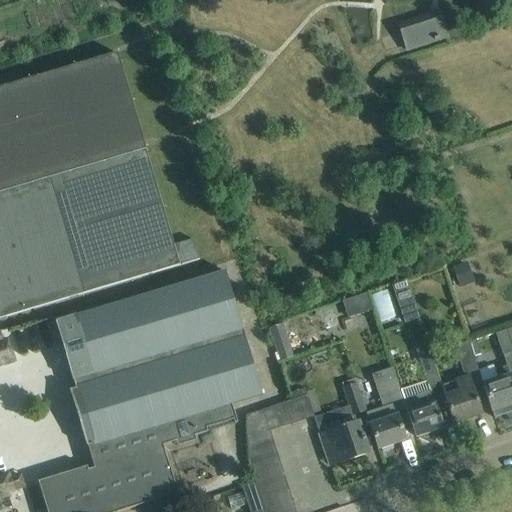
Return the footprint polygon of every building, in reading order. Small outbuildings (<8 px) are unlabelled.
[(439,10),(397,24),(406,53),(449,39),(439,10)] [(0,318),(83,293),(199,259),(193,241),(174,246),(117,53),(0,87),(0,318)] [(224,270),(58,320),(101,466),(38,487),(46,511),(131,511),(174,499),(161,451),(234,429),(227,404),(261,393),(224,270)] [(404,281),(390,285),(398,307),(412,302),(404,281)] [(282,323),(268,328),(277,352),(291,348),(282,323)] [(503,355),(511,352),(504,330),(495,333),(503,355)] [(0,365),(15,361),(8,339),(0,340),(0,365)] [(476,339),(469,342),(475,363),(480,361),(478,354),(480,353),(476,339)] [(467,377),(441,386),(444,396),(454,424),(481,415),(469,377),(479,373),(475,363),(469,342),(456,346),(467,377)] [(403,400),(409,418),(416,437),(443,428),(433,399),(444,396),(441,386),(431,354),(418,359),(429,391),(403,400)] [(499,378),(482,383),(485,392),(492,411),(494,417),(510,412),(508,406),(511,404),(511,379),(507,366),(496,369),(499,378)] [(379,373),(387,395),(400,390),(393,368),(379,373)] [(342,388),(351,416),(365,411),(356,383),(342,388)] [(308,394),(297,398),(304,419),(316,415),(308,394)] [(297,398),(286,402),(293,423),(304,419),(297,398)] [(281,403),(274,406),(281,427),(293,423),(286,402),(281,403)] [(366,413),(372,430),(378,449),(405,440),(399,421),(393,404),(366,413)] [(274,406),(263,409),(270,431),(281,427),(274,406)] [(273,442),(270,431),(263,409),(245,416),(246,451),(273,442)] [(320,435),(324,449),(333,447),(338,463),(368,453),(364,440),(365,440),(363,435),(362,435),(358,422),(320,435)] [(277,453),(273,442),(246,451),(247,463),(277,453)] [(280,465),(277,453),(247,463),(247,464),(251,475),(280,465)] [(284,476),(280,465),(251,475),(254,486),(284,476)] [(16,491),(9,471),(0,474),(0,511),(13,506),(8,494),(16,491)] [(288,488),(284,476),(254,486),(258,498),(288,488)] [(292,499),(288,488),(258,498),(262,509),(292,499)] [(252,489),(227,497),(231,509),(249,503),(249,502),(256,500),(252,489)] [(291,511),(295,511),(292,499),(262,509),(263,511),(291,511)]
